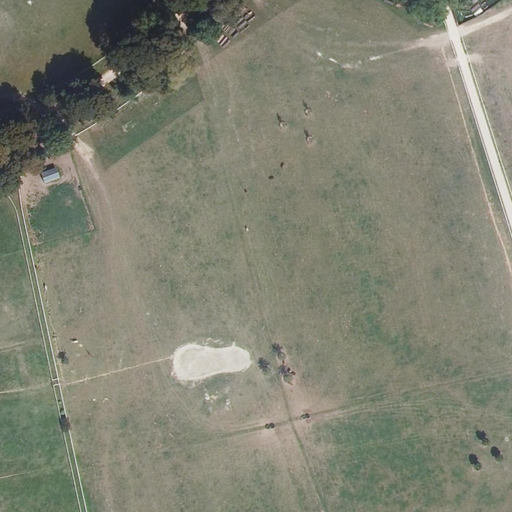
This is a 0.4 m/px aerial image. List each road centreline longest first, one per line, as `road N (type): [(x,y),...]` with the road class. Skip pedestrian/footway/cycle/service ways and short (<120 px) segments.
road 1 (track): [(0,134),(98,88),(192,0)]
road 2 (track): [(511,211),(450,0)]
